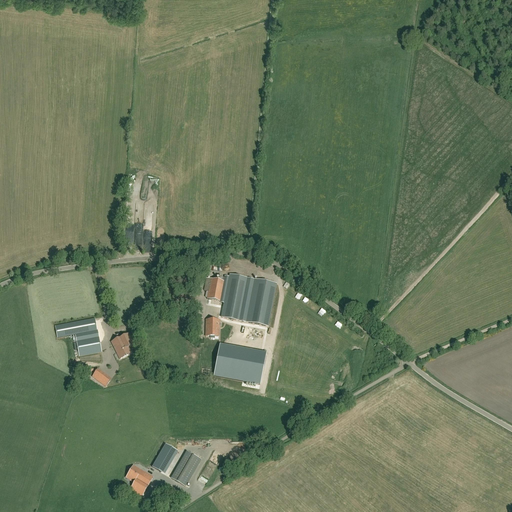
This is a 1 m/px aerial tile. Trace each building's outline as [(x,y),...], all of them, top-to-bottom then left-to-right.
[(239,321),(245,288),(250,289),(251,279),(230,275),(228,282),(222,318),(239,321)] [(224,282),(211,280),(206,279),(204,292),(206,292),(205,298),(207,299),(207,300),(221,302),(224,282)] [(189,294),(196,293),(194,286),(188,287),(189,292),(177,294),(178,301),(184,299),(186,308),(196,305),(194,297),(190,298),(189,294)] [(123,299),(126,298),(129,313),(135,312),(130,293),(122,295),(123,299)] [(56,326),(58,338),(97,331),(95,319),(56,326)] [(219,337),(219,320),(206,320),(205,337),(219,337)] [(128,347),(134,344),(129,334),(111,343),(120,359),(131,354),(128,347)] [(99,337),(76,341),(79,357),(102,353),(99,337)] [(109,358),(101,360),(106,378),(114,376),(109,358)] [(91,364),(96,377),(103,374),(99,361),(91,364)] [(102,385),(106,387),(110,381),(107,378),(102,385)] [(210,473),(219,457),(215,455),(217,450),(214,448),(203,469),(210,473)] [(171,479),(185,488),(201,461),(187,452),(171,479)] [(161,473),(163,469),(155,464),(152,468),(161,473)] [(141,497),(153,478),(133,466),(126,478),(134,483),(130,490),(141,497)]
